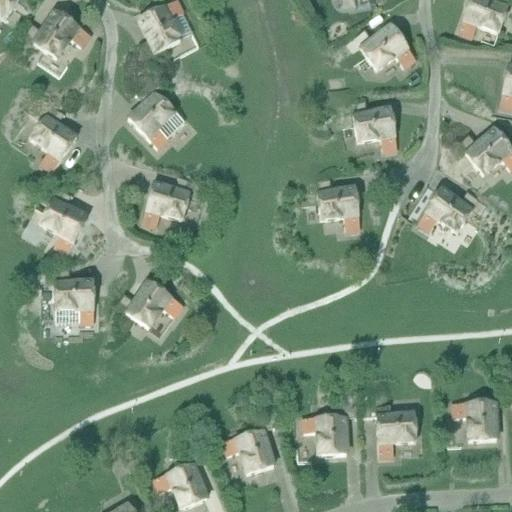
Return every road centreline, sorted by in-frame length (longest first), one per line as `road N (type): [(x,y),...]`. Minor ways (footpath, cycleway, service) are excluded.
road 1 (residential): [(136,254),(112,236),(101,161),(111,53),(105,15),(83,0)]
road 2 (residential): [(398,202),(424,165),(435,111),(428,0)]
road 3 (residential): [(337,511),(511,490)]
